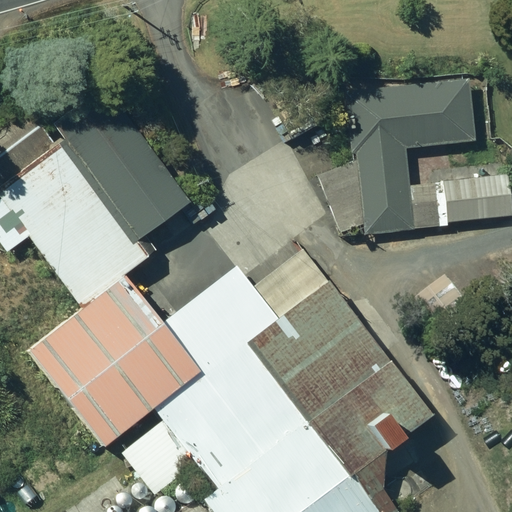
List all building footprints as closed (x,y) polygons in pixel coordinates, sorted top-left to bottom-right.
[(351,153),(361,235),(444,226),(443,222),(508,214),(504,176),(406,186),(402,148),(471,139),(465,78),(341,92),(348,154),(351,153)] [(393,511),(395,511),(375,486),(377,449),(422,414),(319,281),(271,319),(231,267),(156,326),(117,276),(152,248),(141,234),(185,200),(96,84),(46,123),(56,136),(48,141),(29,117),(7,114),(0,119),(0,246),(4,252),(23,237),(77,307),(22,349),(96,445),(147,406),(158,420),(116,452),(150,496),(189,465),(208,489),(196,499),(205,511),(393,511)] [(284,121),(292,136),(320,122),(312,106),(284,121)] [(414,301),(430,322),(462,298),(446,277),(414,301)] [(511,511),(511,457),(489,468),(510,511),(511,511)] [(392,479),(391,481),(391,484),(391,487),(392,489),(393,492),(394,494),(396,496),(398,498),(401,499),(403,500),(406,500),(409,500),(411,500),(414,499),(416,497),(418,495),(420,493),(421,491),(422,488),(422,485),(422,483),(421,480),(420,477),(419,475),(417,473),(415,471),(412,470),(410,469),(407,469),(404,469),(402,470),(399,471),(397,472),(395,474),(393,476),(392,479)]
